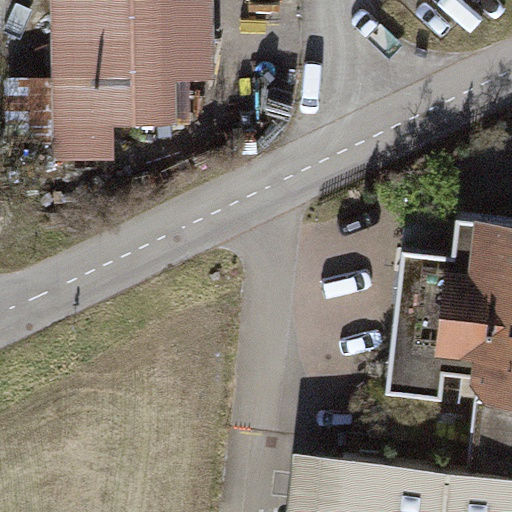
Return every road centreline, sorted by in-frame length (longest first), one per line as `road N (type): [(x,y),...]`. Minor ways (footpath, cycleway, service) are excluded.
road 1 (residential): [(0,313),(511,79)]
road 2 (unknown): [(369,147),(341,0)]
